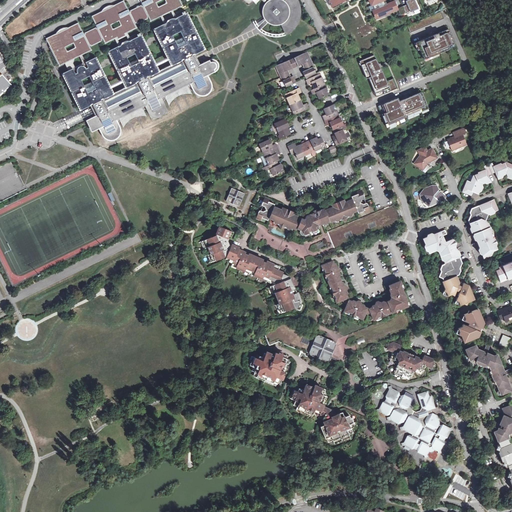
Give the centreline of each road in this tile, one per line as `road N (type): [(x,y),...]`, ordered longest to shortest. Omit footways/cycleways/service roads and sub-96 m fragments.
road 1 (residential): [(461,426),(408,237)]
road 2 (residential): [(358,108),(463,65),(450,23),(414,35)]
road 3 (residential): [(408,237),(402,198),(358,108)]
